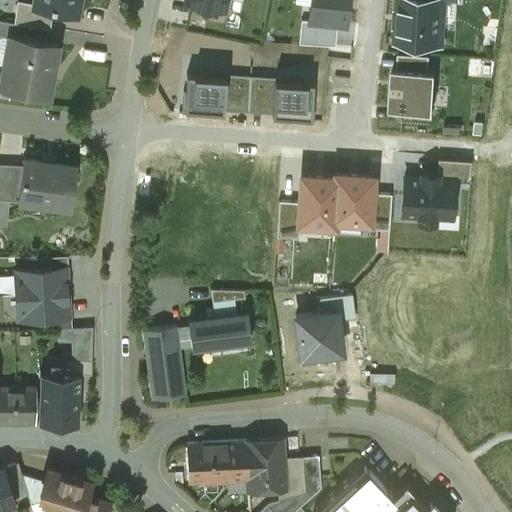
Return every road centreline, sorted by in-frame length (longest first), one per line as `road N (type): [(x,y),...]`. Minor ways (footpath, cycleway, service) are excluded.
road 1 (residential): [(137,471),(165,433),(188,424),(330,416),(382,424),(430,450),(485,511)]
road 2 (residential): [(125,132),(355,146),(373,0)]
road 3 (residential): [(98,453),(112,391),(125,132)]
road 4 (residential): [(125,132),(150,0)]
road 5 (residential): [(125,132),(0,117)]
